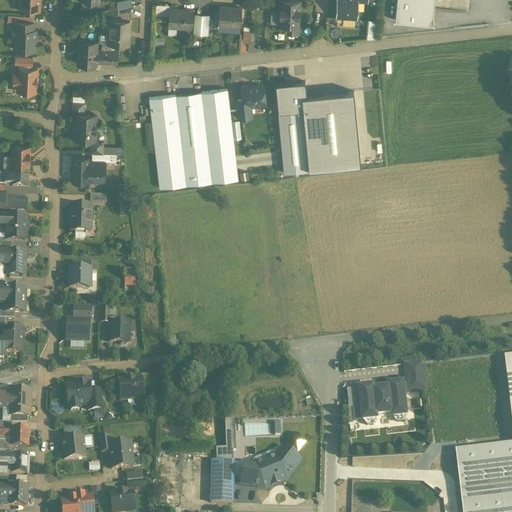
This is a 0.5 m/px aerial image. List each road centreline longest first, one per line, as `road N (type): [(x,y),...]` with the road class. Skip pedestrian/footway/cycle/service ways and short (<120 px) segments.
road 1 (residential): [(42,377),(334,339)]
road 2 (residential): [(58,113),(42,377)]
road 3 (residential): [(317,50),(60,80)]
road 4 (residential): [(511,30),(317,50)]
road 5 (residential): [(334,339),(511,320)]
road 6 (residential): [(330,511),(334,339)]
road 7 (residential): [(42,377),(40,511)]
